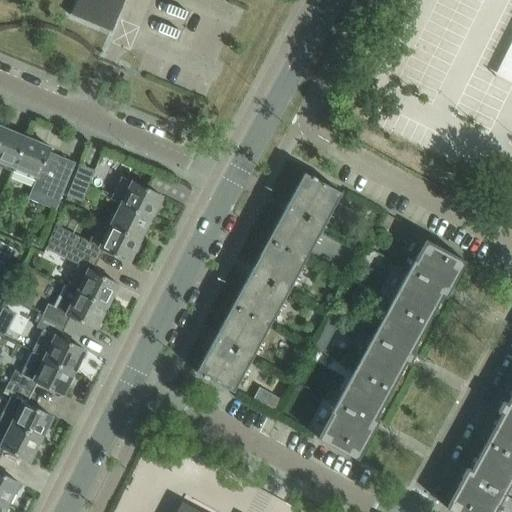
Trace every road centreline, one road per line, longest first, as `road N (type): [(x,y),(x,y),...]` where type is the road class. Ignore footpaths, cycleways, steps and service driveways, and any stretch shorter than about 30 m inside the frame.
road 1 (residential): [(379,511),(132,378)]
road 2 (residential): [(235,177),(0,78)]
road 3 (tertiary): [(132,378),(235,177)]
road 4 (residential): [(410,511),(511,324)]
road 5 (residential): [(511,242),(331,143)]
road 6 (tertiary): [(235,177),(325,0)]
road 7 (tertiary): [(65,511),(132,378)]
